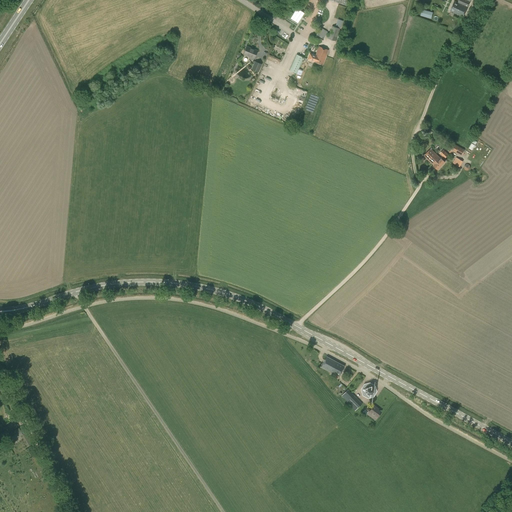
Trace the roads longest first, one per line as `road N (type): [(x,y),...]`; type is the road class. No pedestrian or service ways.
road 1 (secondary): [(511,445),(224,293),(127,282),(0,312)]
road 2 (track): [(283,331),(388,232),(422,178),(413,143),(474,0)]
road 3 (track): [(0,365),(69,511)]
